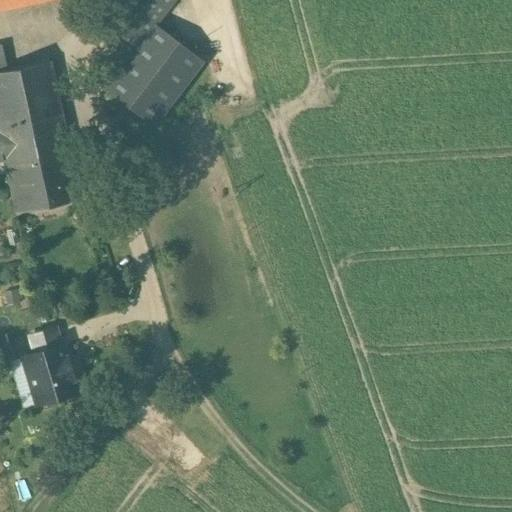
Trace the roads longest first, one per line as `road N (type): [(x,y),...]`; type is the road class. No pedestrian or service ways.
road 1 (track): [(311,511),(224,429),(161,339)]
road 2 (track): [(36,511),(146,374),(161,339)]
